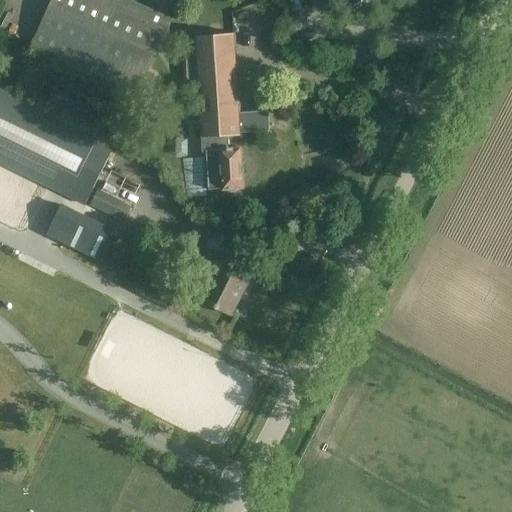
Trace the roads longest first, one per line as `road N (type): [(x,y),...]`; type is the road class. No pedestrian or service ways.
road 1 (unclassified): [(236,511),(500,0)]
road 2 (unknown): [(250,485),(96,409),(0,323)]
